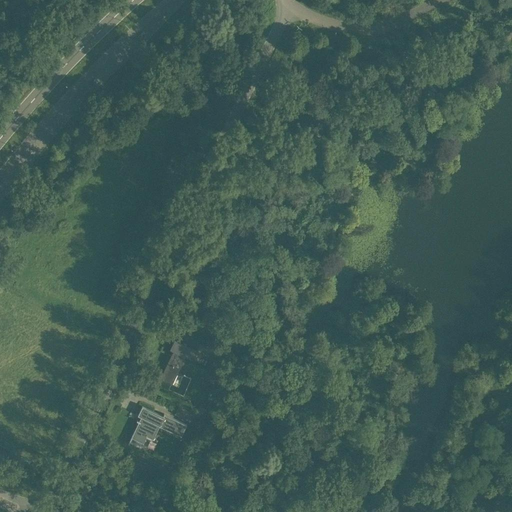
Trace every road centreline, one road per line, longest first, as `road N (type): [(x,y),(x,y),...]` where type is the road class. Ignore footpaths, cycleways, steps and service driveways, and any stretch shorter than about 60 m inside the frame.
road 1 (tertiary): [(43,511),(291,5)]
road 2 (secondary): [(0,181),(76,91),(174,0)]
road 3 (secondary): [(135,0),(0,137)]
road 4 (unclassified): [(439,0),(368,29),(291,5)]
